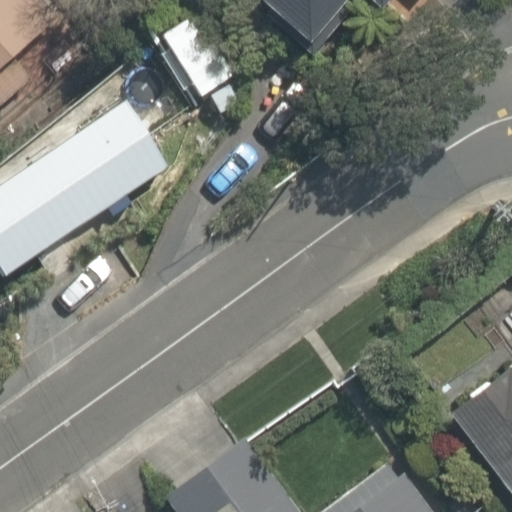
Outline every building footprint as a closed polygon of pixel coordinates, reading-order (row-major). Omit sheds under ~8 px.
[(0,0),(0,51),(25,27),(11,12),(23,0),(0,0)] [(414,0),(236,0),(291,47),(331,0),(353,0),(367,12),(377,0),(408,0),(412,3),(414,0)] [(511,511),(511,353),(432,414),(506,511),(511,511)] [(287,511),(292,509),(239,442),(149,511),(287,511)] [(476,511),(424,511),(384,456),(306,511),(490,511),(486,505),(476,511)]
